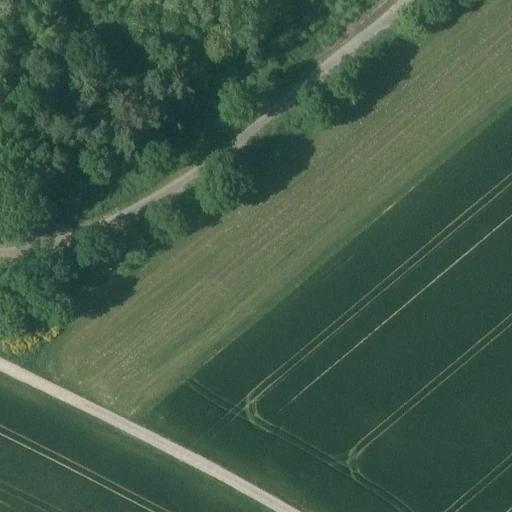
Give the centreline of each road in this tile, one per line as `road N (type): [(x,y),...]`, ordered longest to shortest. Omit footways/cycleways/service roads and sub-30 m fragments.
road 1 (track): [(425,0),(189,189),(62,255),(0,263)]
road 2 (track): [(279,511),(0,374)]
